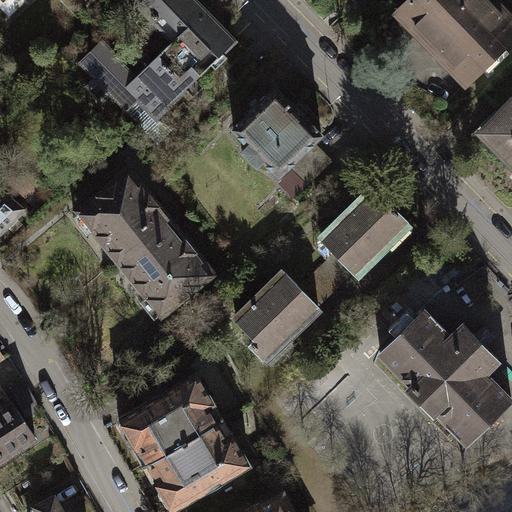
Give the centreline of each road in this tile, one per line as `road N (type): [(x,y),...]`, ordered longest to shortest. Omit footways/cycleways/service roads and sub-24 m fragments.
road 1 (residential): [(511,248),(269,0)]
road 2 (residential): [(0,301),(125,511)]
